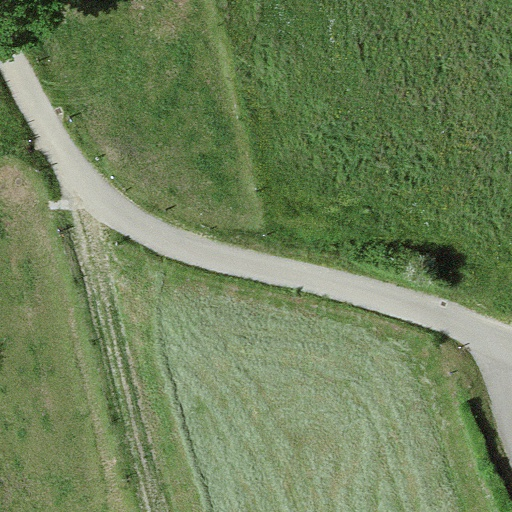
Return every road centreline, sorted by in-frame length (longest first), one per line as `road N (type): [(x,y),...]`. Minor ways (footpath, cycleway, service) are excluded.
road 1 (residential): [(0,38),(81,197),(221,264),(386,298),(488,342)]
road 2 (track): [(81,197),(159,511)]
